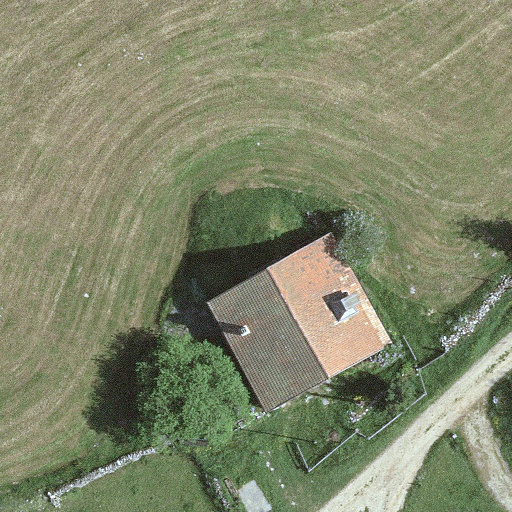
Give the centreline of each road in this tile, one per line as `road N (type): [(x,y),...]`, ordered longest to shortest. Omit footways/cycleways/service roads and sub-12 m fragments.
road 1 (track): [(511,335),(313,511)]
road 2 (track): [(511,500),(484,461),(464,375)]
